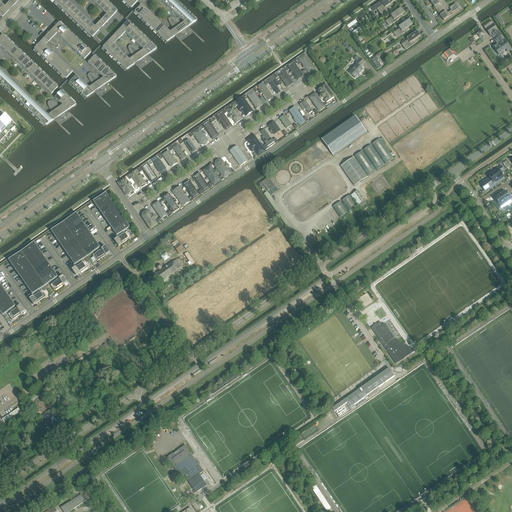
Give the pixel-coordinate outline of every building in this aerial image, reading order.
[(9,11),(15,4),(19,0),(5,0),(5,1),(6,2),(8,4),(4,7),(5,7),(0,12),(0,16),(2,18),(9,11)] [(63,10),(70,3),(66,0),(65,0),(59,6),(63,10)] [(100,8),(107,1),(105,0),(100,0),(96,5),(100,8)] [(131,9),(138,2),(136,0),(132,0),(127,5),(131,9)] [(389,6),(395,1),(396,1),(395,0),(382,0),(371,8),(373,12),(377,10),(381,15),(391,8),(389,6)] [(428,0),(436,10),(446,3),(443,0),(442,0),(440,2),(438,0),(428,0)] [(103,12),(110,5),(107,1),(100,8),(103,12)] [(173,12),(180,4),(176,1),(169,8),(173,12)] [(66,13),(73,6),(70,3),(63,10),(66,13)] [(444,20),(459,10),(458,9),(458,8),(456,4),(450,8),(449,8),(451,11),(448,13),(445,10),(449,7),(446,3),(436,10),(442,19),(443,21),(444,20)] [(177,15),(183,8),(180,4),(173,12),(177,15)] [(107,15),(114,8),(110,5),(103,12),(107,15)] [(139,16),(146,9),(142,5),(135,12),(139,16)] [(70,17),(77,10),(73,6),(66,13),(70,17)] [(111,19),(118,12),(114,8),(107,15),(111,19)] [(181,19),(187,12),(183,8),(177,15),(181,19)] [(397,18),(403,14),(404,13),(404,12),(401,8),(390,16),(392,17),(385,22),(386,22),(389,26),(399,20),(397,18)] [(143,20),(150,13),(146,9),(139,16),(143,20)] [(74,20),(81,13),(77,10),(70,17),(74,20)] [(184,23),(191,15),(187,12),(181,19),(184,23)] [(78,24),(84,17),(81,13),(74,20),(78,24)] [(147,24),(154,17),(150,13),(143,20),(147,24)] [(99,31),(108,21),(111,19),(107,15),(95,27),(96,27),(99,31)] [(197,21),(191,15),(184,23),(189,27),(197,21)] [(81,28),(88,20),(84,17),(78,24),(81,28)] [(151,28),(158,20),(154,17),(147,24),(151,28)] [(167,43),(175,37),(180,34),(181,34),(183,35),(184,35),(185,35),(186,35),(186,34),(187,33),(187,32),(186,30),(186,29),(189,27),(184,23),(182,24),(181,23),(178,20),(176,19),(175,19),(174,18),(172,18),(171,18),(169,18),(169,19),(168,20),(169,22),(170,24),(172,27),(173,28),(174,30),(171,33),(169,32),(163,39),(167,43)] [(85,31),(92,24),(88,20),(81,28),(85,31)] [(155,31),(162,24),(158,20),(151,28),(155,31)] [(352,23),(347,26),(349,29),(354,25),(357,23),(355,20),(352,23)] [(405,30),(411,25),(412,25),(412,24),(409,20),(398,27),(400,29),(393,33),(394,34),(397,38),(407,31),(405,30)] [(511,50),(489,20),(487,21),(482,24),(483,26),(490,37),(492,36),(496,41),(497,40),(499,43),(493,47),(498,55),(506,50),(507,52),(511,50)] [(125,32),(132,25),(128,21),(121,29),(125,32)] [(57,33),(63,26),(60,23),(53,30),(57,33)] [(89,35),(96,27),(95,27),(92,24),(85,31),(89,35)] [(159,35),(166,28),(162,24),(155,31),(159,35)] [(129,36),(135,29),(132,25),(125,32),(125,33),(129,36)] [(60,37),(67,30),(63,26),(57,33),(57,34),(60,37)] [(92,38),(99,31),(96,27),(89,35),(92,38)] [(360,27),(352,33),(354,36),(362,30),(360,27)] [(163,39),(169,32),(166,28),(159,35),(163,39)] [(114,45),(123,35),(125,33),(125,32),(121,29),(110,41),(113,44),(114,45)] [(132,39),(139,32),(135,29),(129,36),(132,39)] [(38,53),(45,46),(46,46),(47,44),(49,43),(50,44),(52,45),(54,46),(55,46),(57,47),(58,47),(59,46),(60,45),(60,44),(59,42),(59,41),(57,39),(57,38),(55,36),(56,35),(57,34),(57,33),(53,30),(52,31),(51,32),(45,38),(43,40),(41,42),(34,49),(38,53)] [(64,41),(71,34),(67,30),(60,37),(64,41)] [(413,41),(419,37),(420,36),(420,35),(417,31),(406,39),(407,41),(401,45),(402,46),(402,45),(406,50),(415,44),(413,41)] [(136,43),(143,36),(139,32),(132,39),(136,43)] [(68,45),(75,38),(71,34),(64,41),(68,45)] [(140,46),(147,39),(143,36),(136,43),(140,46)] [(72,48),(79,41),(75,38),(68,45),(72,48)] [(4,50),(11,43),(7,39),(0,46),(4,50)] [(144,50),(150,43),(147,39),(140,46),(144,50)] [(76,52),(83,45),(79,41),(72,48),(76,52)] [(107,52),(113,44),(110,41),(103,48),(107,52)] [(8,54),(15,46),(11,43),(4,50),(8,54)] [(157,49),(150,43),(144,50),(149,55),(157,49)] [(117,48),(114,45),(113,44),(107,52),(110,55),(117,48)] [(80,56),(87,49),(83,45),(76,52),(80,56)] [(12,57),(19,50),(15,46),(8,54),(12,57)] [(49,49),(46,46),(45,46),(38,53),(42,57),(49,49)] [(126,71),(139,62),(140,62),(141,63),(143,63),(144,63),(145,63),(146,62),(146,61),(146,59),(146,58),(145,57),(149,55),(144,50),(142,52),(141,52),(139,50),(138,48),(136,47),(134,46),(132,46),(131,46),(130,46),(129,46),(129,47),(128,48),(129,50),(129,51),(130,53),(132,55),(134,57),(130,60),(128,59),(121,66),(126,71)] [(114,59),(121,51),(117,48),(110,55),(114,59)] [(373,57),(367,48),(364,51),(370,59),(373,57)] [(46,60),(53,53),(49,49),(42,57),(46,60)] [(85,60),(91,53),(87,49),(80,56),(85,60)] [(16,61),(23,54),(19,50),(12,57),(16,61)] [(118,62),(124,55),(121,51),(114,59),(118,62)] [(50,64),(57,57),(53,53),(46,60),(50,64)] [(20,65),(27,57),(23,54),(16,61),(20,65)] [(121,66),(128,59),(124,55),(118,62),(121,66)] [(304,55),(297,60),(307,74),(314,70),(304,55)] [(93,68),(100,61),(95,56),(88,63),(93,68)] [(363,70),(360,68),(364,63),(360,59),(357,56),(354,59),(357,62),(355,63),(357,65),(349,73),(355,79),(363,70)] [(24,68),(30,61),(27,57),(20,65),(24,68)] [(54,68),(61,61),(57,57),(50,64),(54,68)] [(381,67),(377,61),(378,60),(379,60),(377,57),(372,60),(378,70),(381,67)] [(28,72),(34,65),(30,61),(24,68),(28,72)] [(58,72),(65,64),(61,61),(54,68),(58,72)] [(97,72),(103,64),(100,61),(93,68),(97,72)] [(62,75),(69,68),(65,64),(58,72),(62,75)] [(100,75),(107,68),(103,64),(97,72),(100,75)] [(31,76),(38,69),(34,65),(28,72),(31,76)] [(296,67),(289,71),(297,81),(303,77),(296,67)] [(66,79),(73,72),(69,68),(62,75),(66,79)] [(104,79),(111,71),(107,68),(100,75),(104,78),(104,79)] [(35,80),(42,72),(38,69),(31,76),(35,80)] [(108,83),(117,77),(111,71),(104,79),(108,83)] [(284,71),(279,75),(287,88),(293,85),(284,71)] [(39,83),(46,76),(42,72),(35,80),(39,83)] [(86,98),(94,93),(99,89),(101,90),(102,91),(104,91),(105,91),(105,90),(106,90),(106,89),(106,88),(106,86),(105,85),(108,83),(104,79),(104,78),(101,80),(101,79),(100,78),(98,77),(96,76),(94,74),(91,73),(90,73),(89,74),(88,75),(88,76),(88,77),(88,78),(90,81),(91,83),(93,85),(94,85),(90,88),(88,87),(81,94),(86,98)] [(43,87),(50,80),(46,76),(39,83),(43,87)] [(74,87),(80,79),(76,76),(70,83),(74,87)] [(5,87),(12,80),(8,77),(1,84),(5,87)] [(77,90),(84,83),(80,79),(74,87),(77,90)] [(9,91),(16,84),(12,80),(5,87),(9,91)] [(47,91),(54,83),(50,80),(43,87),(47,91)] [(51,95),(58,88),(54,83),(47,91),(51,95)] [(81,94),(88,87),(84,83),(77,90),(81,94)] [(13,95),(19,88),(16,84),(9,91),(13,95)] [(262,84),(257,88),(267,103),(273,99),(262,84)] [(324,87),(317,92),(325,103),(332,98),(324,87)] [(17,98),(23,91),(19,88),(13,95),(17,98)] [(20,102),(27,95),(23,91),(17,98),(20,102)] [(59,102),(66,95),(62,91),(55,98),(59,102)] [(253,91),(246,96),(256,110),(263,106),(253,91)] [(24,106),(31,99),(27,95),(20,102),(24,106)] [(63,106),(70,98),(66,95),(59,102),(63,106)] [(311,96),(306,100),(314,111),(319,108),(311,96)] [(252,113),(242,97),(234,102),(245,118),(252,113)] [(77,105),(70,98),(63,106),(68,111),(77,105)] [(28,109),(35,102),(31,99),(24,106),(28,109)] [(54,121),(59,117),(60,118),(62,119),(63,119),(64,119),(65,118),(66,118),(66,117),(66,116),(66,115),(65,114),(65,113),(68,111),(63,106),(61,107),(59,106),(58,105),(56,103),(54,102),(52,102),(51,101),(50,101),(49,102),(48,102),(48,103),(48,104),(48,105),(48,106),(49,108),(50,109),(52,112),(53,113),(49,116),(47,113),(40,120),(46,126),(54,121)] [(305,101),(301,104),(309,115),(312,112),(305,101)] [(32,113),(39,106),(35,102),(28,109),(32,113)] [(36,117),(43,110),(39,106),(32,113),(36,117)] [(233,107),(226,111),(236,124),(242,120),(233,107)] [(295,109),(291,112),(298,122),(302,119),(295,109)] [(40,120),(47,113),(43,110),(36,117),(40,120)] [(4,114),(0,118),(0,122),(10,131),(16,125),(12,122),(4,114)] [(355,115),(321,139),(334,156),(367,133),(355,115)] [(224,116),(220,118),(228,130),(231,127),(224,116)] [(285,116),(279,119),(286,130),(291,126),(285,116)] [(0,122),(0,133),(4,137),(10,131),(0,122)] [(274,123),(270,125),(280,139),(283,136),(274,123)] [(209,127),(207,125),(204,128),(212,140),(216,138),(214,135),(216,134),(211,126),(209,127)] [(209,143),(198,128),(192,133),(202,148),(209,143)] [(264,130),(260,133),(268,144),(272,141),(264,130)] [(264,151),(254,136),(246,142),(250,146),(247,148),(251,154),(254,151),(258,156),(264,151)] [(380,139),(372,145),(386,165),(394,159),(380,139)] [(195,152),(187,141),(184,143),(192,154),(195,152)] [(186,158),(177,145),(172,148),(181,161),(186,158)] [(385,165),(371,145),(363,151),(377,171),(385,165)] [(237,148),(231,152),(239,164),(241,164),(244,161),(246,160),(237,148)] [(376,171),(363,151),(354,157),(368,177),(376,171)] [(177,164),(168,152),(163,156),(172,168),(177,164)] [(169,173),(158,156),(151,161),(162,177),(169,173)] [(368,177),(354,158),(341,167),(355,187),(368,177)] [(224,165),(221,162),(218,161),(215,163),(214,167),(223,180),(231,174),(228,170),(228,167),(227,165),(224,165)] [(157,178),(148,165),(142,169),(151,182),(157,178)] [(221,181),(210,166),(202,172),(213,187),(221,181)] [(501,174),(504,171),(502,168),(502,169),(501,166),(492,171),(499,181),(501,180),(502,180),(504,179),(504,178),(501,174)] [(146,184),(137,171),(130,175),(139,188),(146,184)] [(499,182),(499,181),(492,171),(487,175),(489,177),(489,178),(480,184),(485,191),(496,183),(497,184),(499,182)] [(205,188),(197,177),(194,179),(202,190),(205,188)] [(269,177),(261,182),(268,193),(276,187),(269,177)] [(135,193),(125,179),(117,184),(127,199),(135,193)] [(197,196),(188,183),(183,186),(192,199),(197,196)] [(190,203),(179,188),(173,192),(183,207),(190,203)] [(499,194),(506,206),(511,202),(510,200),(511,198),(510,196),(511,195),(509,192),(506,194),(505,192),(500,195),(499,194)] [(97,207),(110,198),(106,193),(93,202),(97,207)] [(266,193),(264,194),(275,210),(296,239),(298,238),(266,193)] [(496,201),(494,202),(497,207),(499,206),(501,209),(506,206),(499,194),(496,195),(497,197),(495,199),(496,201)] [(341,218),(357,206),(350,196),(333,208),(341,218)] [(173,201),(172,198),(167,197),(164,199),(164,204),(172,215),(179,210),(176,205),(176,202),(175,201),(173,201)] [(100,212),(113,203),(110,198),(97,207),(100,212)] [(103,217),(116,208),(113,203),(100,212),(103,217)] [(167,216),(158,203),(152,207),(161,220),(167,216)] [(107,222),(120,213),(116,208),(103,217),(107,222)] [(157,224),(149,212),(145,212),(141,214),(141,217),(149,230),(157,224)] [(110,226),(123,217),(120,213),(107,222),(110,226)] [(67,228),(80,219),(76,214),(64,223),(67,228)] [(113,231),(126,222),(123,217),(110,226),(113,231)] [(71,232),(83,224),(80,219),(67,228),(71,232)] [(117,236),(130,227),(126,222),(113,231),(117,236)] [(54,237),(67,228),(64,223),(51,231),(54,237)] [(74,237),(87,228),(83,224),(71,232),(74,237)] [(58,241),(71,232),(67,228),(54,237),(58,241)] [(77,242),(90,233),(87,228),(74,237),(77,242)] [(61,246),(74,237),(71,232),(58,241),(61,246)] [(122,244),(131,238),(127,232),(118,238),(114,241),(116,244),(116,245),(117,245),(119,247),(123,244),(122,244)] [(80,247),(93,238),(90,233),(77,242),(80,247)] [(64,251),(77,242),(74,237),(61,246),(64,251)] [(84,252),(97,243),(93,238),(80,247),(84,252)] [(183,250),(177,241),(172,244),(178,254),(183,250)] [(68,256),(80,247),(77,242),(64,251),(68,256)] [(25,257),(38,248),(34,243),(21,252),(25,257)] [(87,257),(100,248),(97,243),(84,252),(87,257)] [(71,260),(84,252),(80,247),(68,256),(71,260)] [(110,253),(108,251),(108,250),(105,247),(101,250),(102,250),(93,256),(97,262),(106,256),(110,253)] [(28,262),(41,253),(38,248),(25,257),(28,262)] [(12,266),(25,257),(21,252),(9,261),(12,266)] [(75,266),(87,257),(84,252),(71,260),(75,266)] [(32,267),(44,258),(41,253),(28,262),(32,267)] [(195,263),(187,253),(184,255),(192,266),(195,263)] [(15,271),(28,262),(25,257),(12,266),(15,271)] [(35,271),(48,263),(44,258),(32,267),(35,271)] [(177,259),(153,276),(158,284),(163,280),(164,281),(166,282),(167,281),(167,279),(166,278),(171,275),(183,267),(177,259)] [(19,275),(32,267),(28,262),(15,271),(19,275)] [(80,274),(89,268),(85,262),(76,268),(72,270),(74,274),(76,277),(80,274)] [(38,276),(51,267),(48,263),(35,271),(38,276)] [(22,280),(35,271),(32,267),(19,275),(22,280)] [(42,281),(54,272),(51,267),(38,276),(42,281)] [(25,285),(38,276),(35,271),(22,280),(25,285)] [(45,286),(58,277),(54,272),(42,281),(45,286)] [(29,290),(42,281),(38,276),(25,285),(29,290)] [(66,280),(66,279),(65,280),(63,277),(59,279),(51,285),(55,291),(63,285),(67,283),(66,280)] [(32,295),(45,286),(42,281),(29,290),(32,295)] [(363,286),(353,292),(354,295),(365,288),(363,286)] [(38,303),(46,297),(42,291),(34,297),(30,300),(32,303),(34,306),(38,303)] [(0,302),(9,297),(5,292),(0,295),(0,302)] [(0,309),(12,302),(9,297),(0,302),(0,309)] [(0,311),(3,316),(16,307),(12,302),(0,309),(0,311)] [(23,309),(24,309),(23,309),(21,306),(17,309),(8,315),(12,321),(21,315),(25,312),(23,309)] [(403,344),(397,340),(396,341),(394,338),(396,338),(386,324),(385,324),(383,326),(380,322),(371,328),(396,365),(416,351),(408,347),(406,348),(403,344)] [(349,404),(347,405),(350,409),(352,409),(355,407),(354,405),(364,398),(365,399),(368,398),(367,396),(395,376),(389,368),(332,409),(334,412),(348,402),(349,404)] [(18,408),(2,420),(4,423),(21,411),(18,408)] [(60,424),(52,429),(56,435),(64,430),(60,424)] [(290,442),(285,445),(286,447),(292,444),(294,447),(304,440),(300,435),(290,442)] [(176,452),(167,458),(174,469),(180,478),(184,476),(186,478),(192,488),(193,489),(196,493),(206,486),(207,486),(204,482),(204,481),(199,475),(202,473),(198,466),(199,466),(192,456),(190,453),(189,451),(185,446),(179,450),(176,452)] [(81,495),(67,504),(67,505),(61,508),(63,511),(69,511),(85,502),(81,495)]
